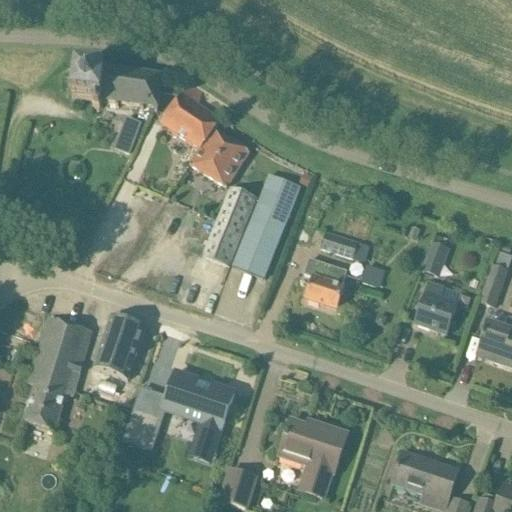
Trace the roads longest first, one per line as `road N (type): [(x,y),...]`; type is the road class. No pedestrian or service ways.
road 1 (unclassified): [(511,204),(334,148),(155,51),(0,37)]
road 2 (unclassified): [(511,431),(17,256)]
